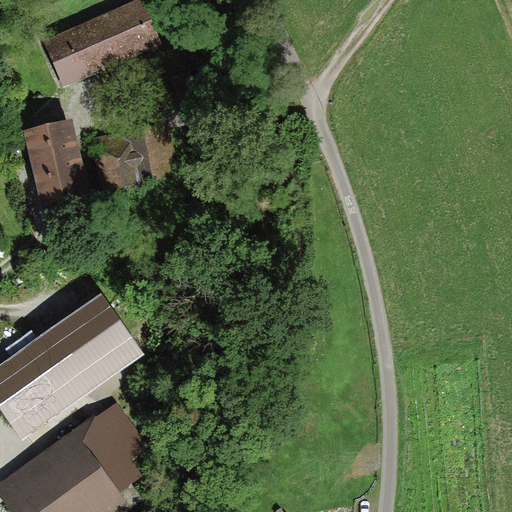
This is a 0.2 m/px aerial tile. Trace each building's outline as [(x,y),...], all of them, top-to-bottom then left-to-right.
[(141,5),(46,44),(64,89),(159,50),(141,5)] [(156,83),(168,131),(204,122),(193,75),(156,83)] [(73,125),(26,137),(44,213),(92,202),(73,125)] [(177,178),(165,126),(90,144),(102,195),(177,178)] [(142,358),(102,302),(0,373),(0,412),(22,443),(142,358)] [(130,511),(133,511),(75,430),(0,484),(0,498),(10,511),(130,511)]
